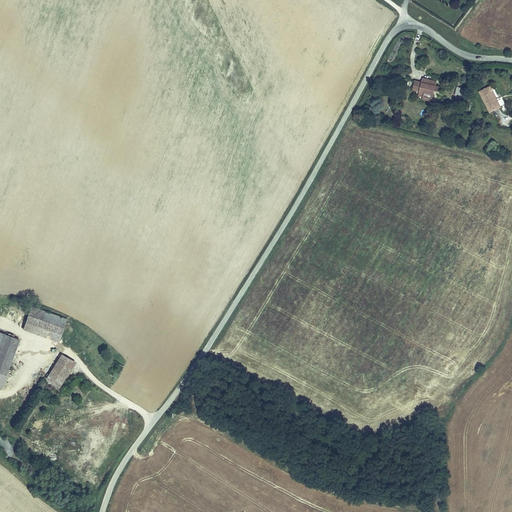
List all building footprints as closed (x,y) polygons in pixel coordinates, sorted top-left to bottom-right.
[(413,93),(420,94),(424,95),(424,99),(432,100),(433,93),(437,94),(439,88),(435,87),(435,83),(431,82),(430,86),(420,84),(415,82),(413,93)] [(491,86),(479,92),(489,112),(500,107),(493,94),(495,93),(491,86)] [(66,319),(38,309),(35,318),(27,316),(22,330),(58,342),(66,319)] [(4,335),(0,344),(0,373),(6,376),(20,341),(4,335)] [(75,363),(60,354),(45,380),(59,388),(75,363)]
